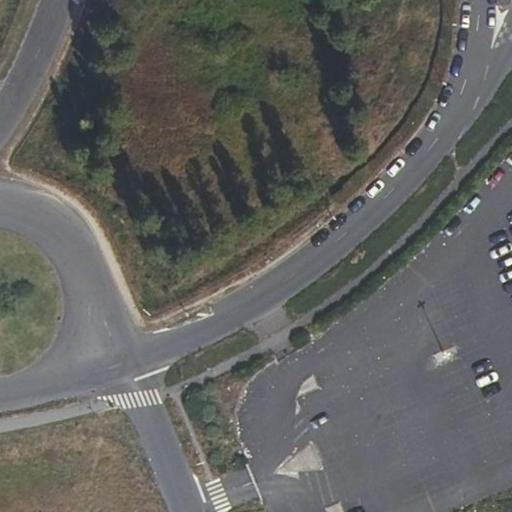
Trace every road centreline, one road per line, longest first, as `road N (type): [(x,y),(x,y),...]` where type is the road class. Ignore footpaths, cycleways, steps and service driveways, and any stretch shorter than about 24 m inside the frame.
road 1 (tertiary): [(190,511),(128,362)]
road 2 (tertiary): [(91,295),(55,221),(0,203)]
